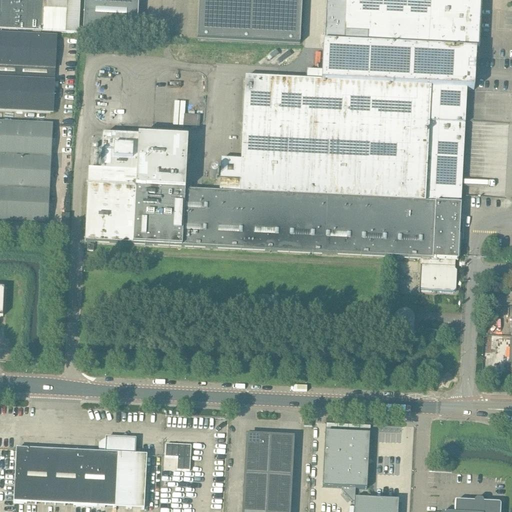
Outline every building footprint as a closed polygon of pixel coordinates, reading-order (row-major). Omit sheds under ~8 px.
[(3,0),(3,15),(0,14),(0,31),(78,35),(79,0),(3,0)] [(138,0),(85,0),(83,34),(136,36),(138,0)] [(87,172),(84,242),(420,260),(419,292),(453,294),(456,291),(457,272),(454,270),(455,261),(457,261),(458,235),(460,235),(461,229),(459,229),(466,90),(474,90),(476,56),(478,0),(325,0),(321,72),(306,72),(306,82),(245,79),(240,162),(221,161),(219,194),(184,192),(186,141),(101,137),(99,173),(87,172)] [(198,0),(197,40),(299,45),(301,0),(198,0)] [(0,34),(0,78),(54,82),(56,37),(0,34)] [(0,78),(0,111),(53,114),(54,82),(0,78)] [(181,127),(197,128),(198,116),(194,116),(194,112),(188,112),(188,116),(182,115),(181,127)] [(0,123),(0,221),(47,223),(52,126),(0,123)] [(60,224),(68,224),(69,215),(61,215),(60,224)] [(400,314),(398,315),(396,317),(395,318),(394,320),(394,321),(393,323),(393,325),(394,327),(395,329),(396,330),(397,332),(399,333),(400,333),(402,334),(404,334),(406,333),(408,333),(409,332),(411,330),(412,329),(413,327),(413,325),(413,323),(413,322),(412,320),(412,318),(410,317),(409,315),(407,314),(405,314),(403,314),(401,314),(400,314)] [(425,330),(424,340),(433,341),(434,331),(425,330)] [(354,499),(355,489),(366,490),(369,435),(325,433),(322,488),(341,489),(341,491),(352,503),(354,503),(354,499)] [(270,438),(246,437),(246,448),(269,449),(270,438)] [(293,439),(270,438),(269,449),(292,450),(293,439)] [(95,454),(16,450),(13,504),(144,510),(146,457),(134,456),(135,440),(106,439),(105,441),(99,445),(99,452),(95,454)] [(165,445),(165,458),(177,459),(177,471),(189,472),(190,447),(165,445)] [(245,458),(268,460),(269,449),(246,448),(245,458)] [(268,460),(292,461),(292,450),(269,449),(268,460)] [(245,469),(268,470),(268,460),(245,458),(245,469)] [(268,470),(291,471),(292,461),(268,460),(268,470)] [(244,480),(267,481),(268,470),(245,469),(244,480)] [(267,481),(291,482),(291,471),(268,470),(267,481)] [(244,490),(267,492),(267,481),(244,480),(244,490)] [(267,492),(290,493),(291,482),(267,481),(267,492)] [(243,501),(266,502),(267,492),(244,490),(243,501)] [(266,502),(289,503),(290,493),(267,492),(266,502)] [(397,511),(398,501),(354,499),(354,503),(353,511),(397,511)] [(499,511),(499,508),(496,505),(483,504),(483,503),(483,502),(482,501),(481,500),(476,500),(475,500),(475,501),(474,501),(474,502),(474,504),(456,503),(455,503),(454,511),(499,511)] [(242,511),(249,511),(265,511),(266,502),(243,501),(242,511)] [(265,511),(288,511),(289,503),(266,502),(265,511)]
